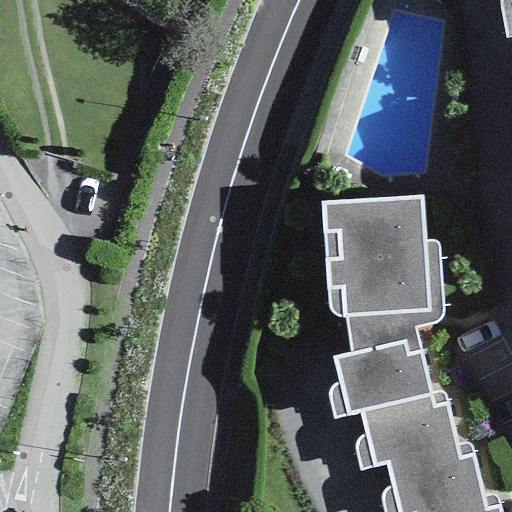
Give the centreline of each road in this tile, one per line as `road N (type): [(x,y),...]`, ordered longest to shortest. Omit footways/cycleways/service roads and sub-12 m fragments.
road 1 (tertiary): [(149,511),(167,379),(191,287),(229,153),(291,0)]
road 2 (residential): [(37,511),(67,353),(68,296),(43,232),(0,159)]
